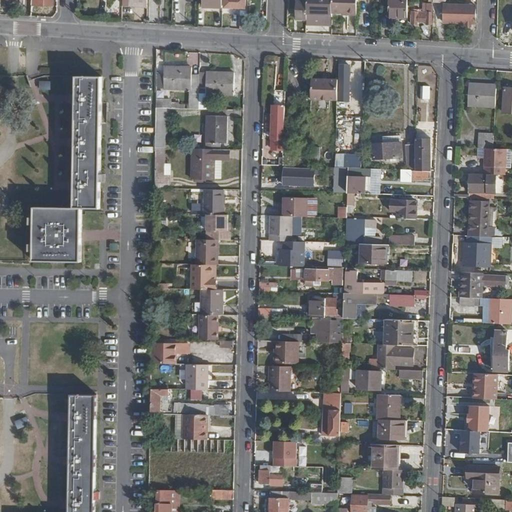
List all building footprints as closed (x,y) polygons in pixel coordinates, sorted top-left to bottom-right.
[(225,0),(226,7),(246,8),(246,0),(225,0)] [(297,0),(297,20),(308,20),(308,13),(308,0),(297,0)] [(308,0),(308,13),(333,14),(333,12),(332,0),(308,0)] [(347,14),(358,14),(358,0),(332,0),(333,12),(347,12),(347,14)] [(388,21),(408,22),(408,2),(388,2),(388,21)] [(473,26),(473,23),(475,23),(476,6),(445,4),(444,22),(469,23),(469,26),(473,26)] [(426,25),(433,25),(433,12),(411,11),(411,25),(417,25),(417,22),(426,22),(426,25)] [(166,73),(157,73),(157,87),(165,87),(193,88),(193,92),(200,92),(200,75),(193,75),(193,67),(166,66),(166,73)] [(339,66),(338,78),(337,93),(348,93),(349,66),(339,66)] [(236,73),(201,71),(200,75),(200,92),(207,93),(235,94),(236,73)] [(34,207),(33,260),(81,260),(81,241),(81,235),(81,230),(82,215),(82,209),(99,209),(101,77),(75,76),(75,98),(74,142),(73,187),(73,208),(34,207)] [(338,78),(311,77),(310,99),(337,100),(337,93),(338,78)] [(49,89),(49,81),(37,81),(37,90),(49,89)] [(496,106),(497,85),(470,83),(468,105),(496,106)] [(419,87),(418,97),(427,98),(428,88),(419,87)] [(511,88),(505,88),(503,112),(511,112),(511,88)] [(283,105),(283,91),(272,91),(272,105),(283,105)] [(285,150),(285,106),(275,106),(273,150),(285,150)] [(168,107),(156,107),(156,148),(165,148),(165,119),(168,120),(168,107)] [(205,149),(221,150),(221,141),(227,141),(227,116),(206,115),(205,139),(206,139),(205,149)] [(479,133),(478,148),(487,149),(493,149),(494,134),(479,133)] [(416,171),(431,171),(432,138),(418,137),(416,171)] [(402,158),(401,143),(372,144),(372,159),(389,158),(389,161),(392,161),(392,158),(402,158)] [(415,171),(416,143),(406,147),(405,170),(412,170),(415,171)] [(310,147),(309,166),(317,166),(318,148),(310,147)] [(165,148),(156,148),(156,189),(170,189),(170,175),(164,175),(165,148)] [(228,158),(228,150),(221,150),(205,149),(193,149),(193,180),(214,180),(214,178),(215,158),(221,158),(228,158)] [(493,149),(487,149),(486,173),(495,173),(507,174),(509,150),(493,149)] [(335,168),(349,169),(358,169),(361,169),(362,157),(335,156),(335,168)] [(309,179),(310,169),(284,168),(284,178),(309,179)] [(332,168),(331,193),(348,194),(349,169),(335,168),(332,168)] [(349,169),(348,194),(355,194),(358,194),(358,188),(362,188),(362,183),(358,183),(358,178),(356,178),(356,172),(358,172),(358,169),(349,169)] [(416,171),(415,171),(412,170),(411,180),(422,180),(422,178),(431,178),(431,171),(416,171)] [(486,173),(470,172),(469,191),(494,192),(495,173),(486,173)] [(224,214),(224,190),(204,189),(204,214),(207,214),(224,214)] [(279,203),(279,215),(292,216),(307,216),(308,198),(284,197),(284,203),(279,203)] [(470,199),(468,235),(491,236),(494,237),(494,227),(488,226),(489,200),(470,199)] [(417,202),(415,202),(405,202),(392,201),(391,212),(399,212),(399,220),(416,221),(417,202)] [(433,221),(434,213),(423,212),(423,221),(433,221)] [(228,214),(224,214),(207,214),(207,229),(215,229),(215,239),(219,239),(231,239),(231,228),(228,228),(228,222),(228,214)] [(279,215),(270,215),(269,240),(285,241),(291,241),(292,216),(279,215)] [(379,244),(383,244),(383,237),(377,237),(365,236),(366,227),(377,227),(377,220),(348,219),(347,243),(350,243),(379,244)] [(365,236),(377,237),(377,227),(366,227),(365,236)] [(491,236),(468,235),(467,262),(491,263),(491,236)] [(390,244),(416,246),(416,237),(390,236),(390,244)] [(215,239),(197,239),(197,264),(214,264),(217,264),(219,264),(219,250),(215,249),(215,242),(219,242),(219,239),(215,239)] [(281,256),(280,265),(303,266),(304,241),(291,241),(285,241),(284,249),(282,249),(282,256),(281,256)] [(311,250),(328,250),(329,242),(311,242),(311,250)] [(378,263),(379,244),(350,243),(349,261),(378,263)] [(329,250),(327,265),(343,267),(345,253),(329,250)] [(197,264),(193,264),(193,289),(202,289),(217,289),(217,279),(213,279),(214,264),(197,264)] [(335,284),(345,285),(346,271),(346,268),(330,267),(327,267),(327,269),(330,269),(330,274),(335,274),(335,284)] [(330,279),(330,274),(330,269),(327,269),(307,268),(306,278),(330,279)] [(345,293),(377,294),(378,283),(374,283),(358,283),(358,268),(352,268),(352,271),(346,271),(345,285),(345,293)] [(374,283),(374,268),(358,268),(358,283),(374,283)] [(403,281),(403,271),(381,270),(381,280),(403,281)] [(482,273),(462,272),(460,296),(475,297),(481,298),(482,285),(504,286),(505,283),(509,283),(510,276),(482,275),(482,273)] [(217,289),(202,289),(201,314),(221,315),(223,315),(224,290),(217,289)] [(414,299),(428,300),(428,290),(414,290),(414,299)] [(377,304),(377,294),(345,293),(345,296),(344,318),(345,318),(356,318),(356,303),(377,304)] [(386,295),(386,307),(413,306),(413,294),(386,295)] [(475,297),(460,296),(459,303),(475,305),(475,297)] [(311,305),(310,313),(337,314),(337,298),(311,297),(311,305)] [(483,305),(482,323),(488,323),(489,298),(481,298),(475,297),(475,305),(483,305)] [(489,298),(488,323),(500,324),(510,324),(511,299),(489,298)] [(201,314),(197,314),(197,339),(220,339),(221,315),(201,314)] [(332,324),(332,318),(321,317),(321,331),(316,331),(315,342),(344,343),(344,337),(336,337),(337,324),(332,324)] [(398,345),(413,345),(415,321),(387,320),(385,344),(398,345)] [(475,348),(493,349),(496,349),(498,349),(500,324),(488,323),(482,323),(480,323),(479,339),(476,338),(475,348)] [(281,333),(281,340),(300,341),(301,334),(281,333)] [(299,342),(278,341),(278,350),(278,354),(275,354),(275,364),(298,364),(299,342)] [(160,344),(159,363),(189,364),(191,364),(192,344),(160,344)] [(381,369),(397,369),(397,364),(414,365),(415,350),(398,349),(398,345),(385,344),(382,344),(381,369)] [(496,349),(495,371),(510,372),(511,350),(498,349),(496,349)] [(191,364),(189,364),(188,389),(209,389),(210,364),(191,364)] [(270,391),(291,391),(292,367),(269,366),(269,374),(271,374),(271,384),(270,391)] [(382,390),(384,372),(360,371),(359,388),(365,388),(365,389),(382,390)] [(496,399),(497,374),(494,374),(492,374),(477,373),(476,388),(474,388),(474,398),(496,399)] [(456,390),(473,391),(473,381),(456,380),(456,390)] [(169,388),(152,388),(152,414),(160,413),(161,407),(166,407),(166,401),(161,401),(161,394),(169,394),(169,388)] [(330,435),(340,436),(341,418),(342,393),(328,392),(328,400),(331,400),(330,435)] [(94,511),(96,394),(71,394),(71,417),(70,461),(70,505),(69,511),(94,511)] [(404,404),(405,395),(380,394),(379,419),(381,419),(400,420),(401,404),(404,404)] [(173,403),(173,411),(184,411),(184,403),(173,403)] [(215,406),(215,414),(230,415),(230,406),(215,406)] [(183,414),(183,439),(208,439),(209,414),(183,414)] [(14,420),(16,428),(27,426),(26,418),(14,420)] [(408,438),(409,421),(400,420),(381,419),(380,437),(408,438)] [(480,423),(458,422),(457,432),(479,433),(480,423)] [(183,439),(152,438),(151,452),(231,453),(231,440),(208,439),(183,439)] [(271,441),(270,466),(294,467),(295,442),(271,441)] [(398,470),(399,445),(373,444),(372,469),(385,470),(398,470)] [(499,468),(469,467),(468,477),(464,477),(464,484),(471,484),(470,492),(498,494),(499,468)] [(231,468),(151,468),(150,481),(230,482),(231,468)] [(392,495),(403,495),(404,470),(398,470),(385,470),(384,495),(392,495)] [(271,488),(271,484),(281,484),(281,475),(272,475),(272,471),(261,471),(261,485),(263,486),(263,488),(271,488)] [(233,499),(233,490),(211,489),(211,498),(233,499)] [(162,490),(160,511),(170,511),(171,503),(179,503),(180,490),(162,490)] [(266,499),(266,511),(289,511),(291,492),(271,491),(271,499),(266,499)] [(326,504),(326,493),(300,492),(298,492),(297,500),(305,500),(308,504),(326,504)] [(353,496),(352,511),(374,511),(375,504),(392,505),(392,495),(384,495),(369,494),(369,496),(353,496)] [(457,511),(478,511),(479,505),(458,503),(457,511)]
